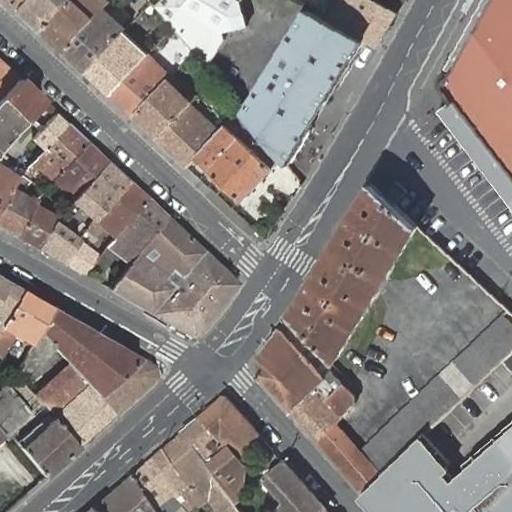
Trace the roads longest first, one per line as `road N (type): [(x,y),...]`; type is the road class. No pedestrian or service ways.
road 1 (residential): [(0,23),(271,278)]
road 2 (primary): [(437,0),(367,137),(271,278)]
road 3 (residential): [(205,364),(0,251)]
road 4 (primary): [(205,364),(43,511)]
road 5 (residential): [(362,511),(241,381),(205,364)]
